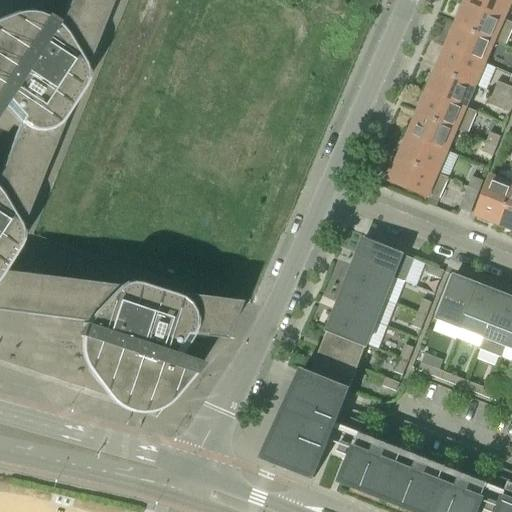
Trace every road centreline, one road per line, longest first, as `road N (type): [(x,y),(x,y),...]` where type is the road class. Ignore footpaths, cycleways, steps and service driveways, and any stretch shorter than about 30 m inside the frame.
road 1 (residential): [(196,472),(212,423),(328,194)]
road 2 (residential): [(328,194),(409,0)]
road 3 (secondary): [(196,472),(0,413)]
road 4 (residential): [(511,265),(328,194)]
road 5 (secondary): [(0,456),(187,503)]
